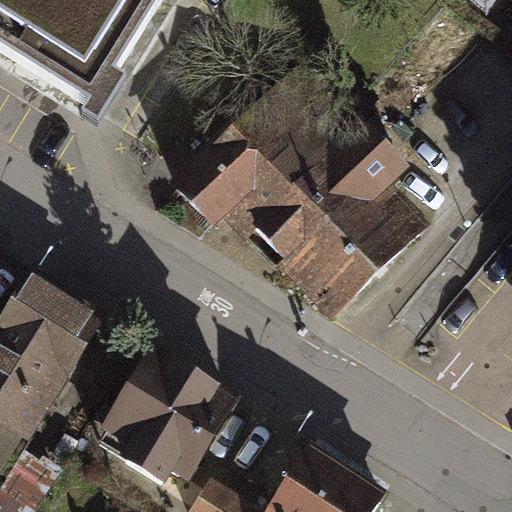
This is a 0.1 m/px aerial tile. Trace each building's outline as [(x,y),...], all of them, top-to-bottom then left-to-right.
[(0,0),(0,51),(93,109),(86,119),(101,128),(126,87),(114,80),(164,0),(0,0)] [(511,0),(471,0),(470,2),(494,21),(510,0),(511,0)] [(279,182),(232,134),(169,198),(216,244),(231,228),(336,332),(384,289),(379,284),(433,233),(398,194),(414,178),(351,110),(279,182)] [(0,511),(40,511),(81,443),(67,433),(105,370),(82,356),(97,329),(32,286),(3,333),(0,331),(0,511)] [(243,410),(152,359),(106,439),(131,453),(122,469),(170,496),(179,481),(197,491),(243,410)] [(391,511),(401,497),(318,443),(273,511),(391,511)] [(253,511),(212,487),(202,502),(196,511),(253,511)]
